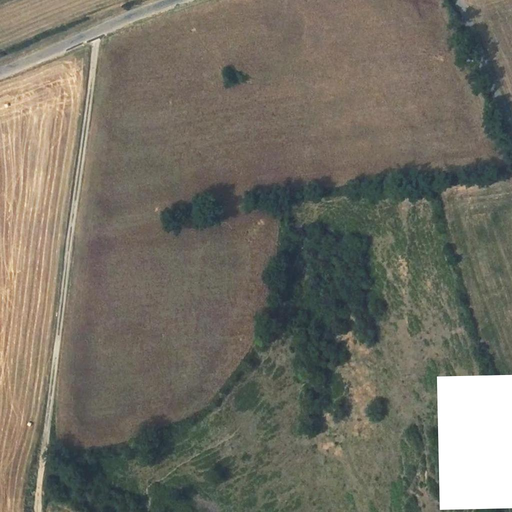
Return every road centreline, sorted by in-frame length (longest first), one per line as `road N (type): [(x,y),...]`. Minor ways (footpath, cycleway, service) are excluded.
road 1 (track): [(93,34),(37,511)]
road 2 (tertiary): [(0,73),(181,0)]
road 3 (unclassified): [(458,0),(511,132)]
